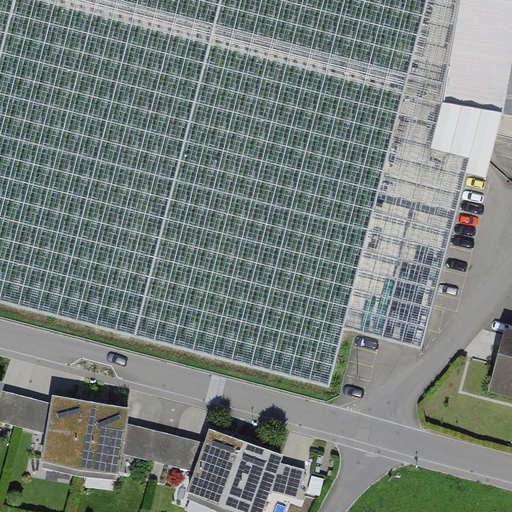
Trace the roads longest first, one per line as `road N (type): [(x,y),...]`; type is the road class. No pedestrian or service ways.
road 1 (residential): [(0,334),(381,434)]
road 2 (residential): [(381,434),(511,468)]
